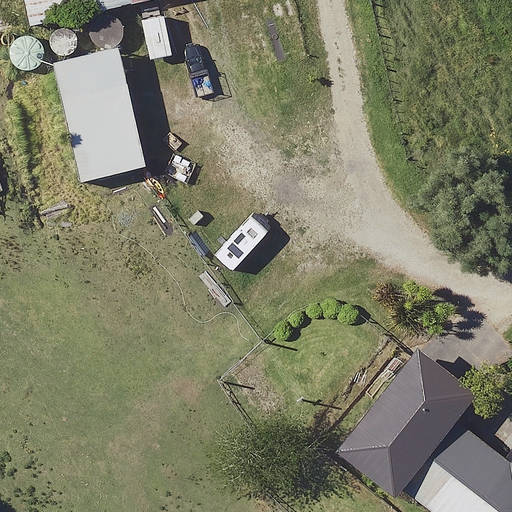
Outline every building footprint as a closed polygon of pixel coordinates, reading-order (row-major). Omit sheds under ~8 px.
[(191,0),(17,0),(23,31),(191,0)] [(146,174),(120,55),(55,69),(81,188),(146,174)] [(238,292),(224,271),(190,295),(204,316),(238,292)] [(427,511),(511,511),(511,447),(500,462),(458,428),(476,406),(415,357),(336,457),(399,507),(408,497),(427,511)] [(305,403),(264,363),(231,397),(271,437),(305,403)]
